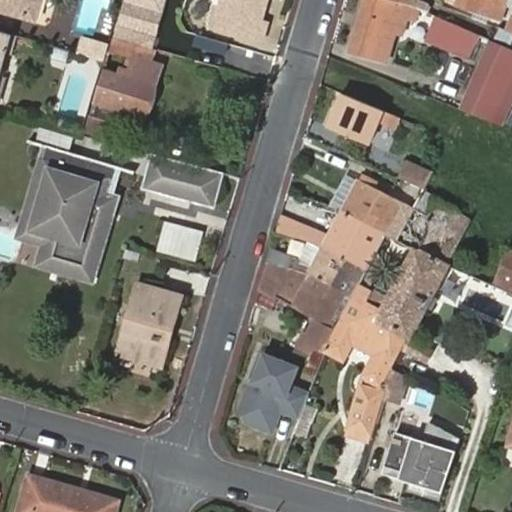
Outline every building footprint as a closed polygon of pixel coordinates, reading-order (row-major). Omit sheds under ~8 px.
[(0,0),(0,8),(34,18),(39,0),(0,0)] [(165,0),(127,0),(117,37),(152,47),(165,0)] [(261,24),(268,0),(221,0),(214,28),(262,42),(267,26),(261,24)] [(405,3),(394,0),(365,0),(349,51),(387,62),(396,33),(405,3)] [(418,0),(416,8),(419,9),(431,15),(434,9),(430,7),(431,4),(421,0),(418,0)] [(460,0),(459,3),(458,5),(501,20),(508,0),(460,0)] [(419,9),(416,8),(405,3),(396,33),(403,35),(409,15),(417,18),(419,9)] [(455,54),(466,31),(436,17),(426,41),(455,54)] [(0,81),(3,72),(5,71),(18,35),(1,30),(0,29),(0,81)] [(151,62),(154,48),(152,47),(117,37),(113,36),(112,38),(110,46),(106,58),(109,58),(129,65),(131,57),(136,58),(151,62)] [(106,58),(110,46),(86,39),(81,54),(106,61),(106,58)] [(163,66),(151,62),(136,58),(129,76),(127,75),(129,65),(109,58),(88,130),(111,137),(119,110),(147,118),(163,66)] [(476,63),(457,108),(472,113),(489,74),(491,70),(476,63)] [(511,82),(489,74),(472,113),(500,125),(502,121),(511,100),(511,82)] [(382,111),(342,95),(329,128),(369,144),(382,111)] [(93,283),(119,197),(107,193),(114,169),(45,149),(19,236),(43,244),(37,267),(93,283)] [(215,208),(224,174),(159,156),(153,154),(144,189),(215,208)] [(405,160),(398,176),(417,184),(425,187),(431,177),(433,173),(405,160)] [(329,206),(343,211),(360,181),(345,174),(329,206)] [(343,211),(389,235),(397,239),(414,209),(360,181),(343,211)] [(414,209),(397,239),(448,265),(470,218),(434,201),(426,215),(414,209)] [(370,268),(380,250),(389,235),(343,211),(328,238),(325,245),(370,268)] [(199,262),(207,232),(166,220),(158,251),(199,262)] [(281,220),(277,231),(307,239),(310,231),(281,220)] [(412,337),(449,267),(450,266),(448,265),(397,239),(389,235),(380,250),(392,256),(367,304),(385,313),(381,321),(410,337),(412,337)] [(309,273),(355,296),(362,283),(370,268),(325,245),(313,267),(309,273)] [(272,248),(268,261),(271,262),(294,266),(309,273),(313,267),(299,263),(300,256),(272,248)] [(511,253),(498,279),(511,284),(511,253)] [(337,328),(355,296),(309,273),(294,266),(271,262),(264,289),(276,296),(288,277),(304,285),(293,305),(319,319),(310,335),(319,340),(315,347),(322,351),(335,327),(337,328)] [(193,301),(147,287),(129,352),(174,365),(181,342),(158,335),(163,319),(186,325),(193,301)] [(377,351),(396,361),(410,337),(381,321),(385,313),(367,304),(355,296),(337,328),(327,350),(342,358),(353,337),(377,351)] [(158,335),(181,342),(186,325),(163,319),(158,335)] [(427,363),(435,350),(413,338),(406,350),(427,363)] [(377,422),(388,387),(396,361),(377,351),(363,378),(347,434),(372,441),(377,422)] [(299,367),(265,354),(254,382),(258,384),(256,390),(247,393),(241,409),(246,422),(273,432),(281,411),(300,418),(310,393),(292,386),(299,367)] [(256,390),(258,384),(254,382),(252,381),(247,393),(256,390)] [(387,400),(379,424),(389,426),(396,403),(387,400)] [(440,499),(462,439),(430,422),(424,440),(397,431),(384,472),(411,481),(408,489),(440,499)] [(114,511),(117,502),(29,477),(18,511),(114,511)]
